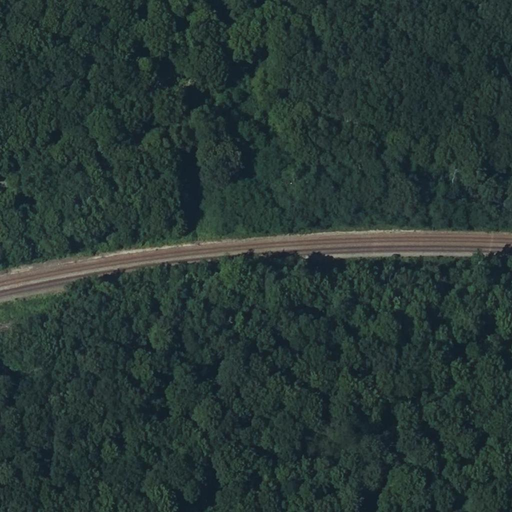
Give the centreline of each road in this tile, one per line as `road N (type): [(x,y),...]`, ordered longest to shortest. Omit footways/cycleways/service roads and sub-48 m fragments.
road 1 (unclassified): [(0,188),(210,48),(299,0)]
road 2 (track): [(511,448),(379,462),(236,496),(202,511)]
